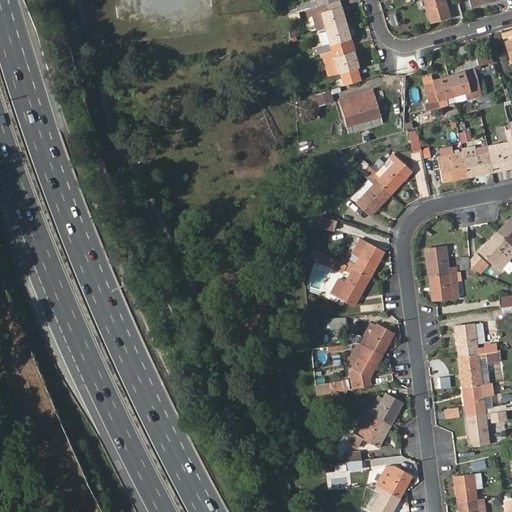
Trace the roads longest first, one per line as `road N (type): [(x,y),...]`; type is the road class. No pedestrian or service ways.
road 1 (motorway): [(202,511),(82,258),(0,17)]
road 2 (motorway): [(0,127),(95,374),(165,511)]
road 3 (residential): [(511,190),(435,205),(404,233),(436,511)]
road 4 (residential): [(372,0),(391,42),(511,16)]
